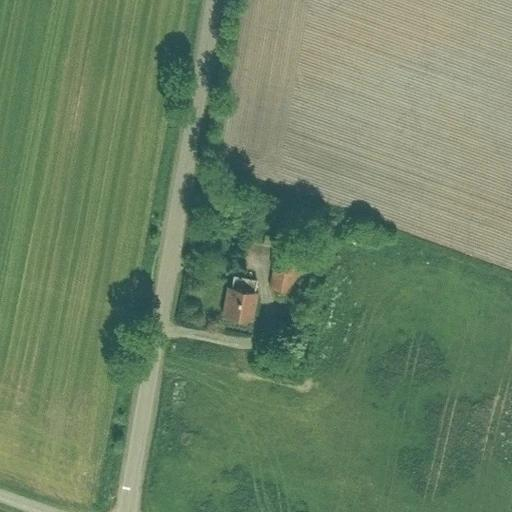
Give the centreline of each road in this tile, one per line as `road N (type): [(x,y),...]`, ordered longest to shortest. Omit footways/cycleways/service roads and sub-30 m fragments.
road 1 (unclassified): [(125,511),(143,348),(204,0)]
road 2 (unknown): [(0,379),(388,511)]
